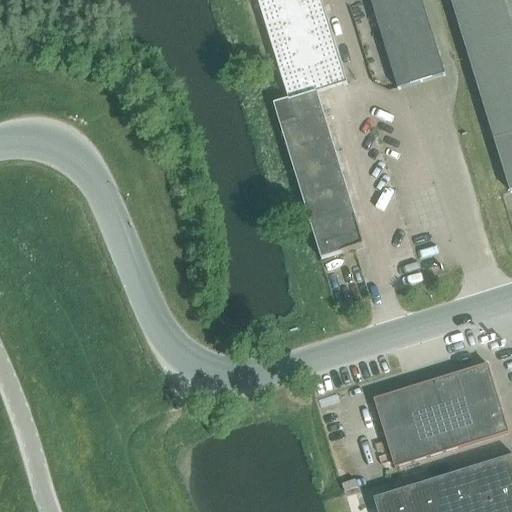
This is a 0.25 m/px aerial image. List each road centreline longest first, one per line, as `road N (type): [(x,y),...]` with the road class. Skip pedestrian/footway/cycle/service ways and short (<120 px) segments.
road 1 (tertiary): [(511,298),(266,373),(213,375),(171,349),(157,326),(85,164),(38,142),(0,143)]
road 2 (unknown): [(486,306),(422,105)]
road 3 (tertiary): [(48,511),(0,362)]
road 4 (unknown): [(422,105),(454,88),(432,0)]
road 5 (unknown): [(335,0),(377,103),(387,110)]
